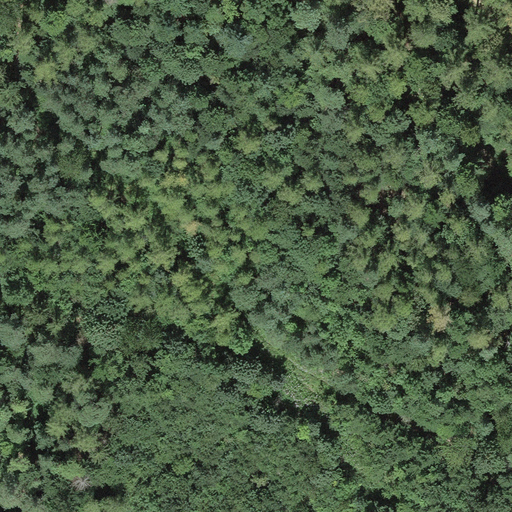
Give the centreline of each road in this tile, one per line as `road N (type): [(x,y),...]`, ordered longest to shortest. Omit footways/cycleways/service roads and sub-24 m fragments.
road 1 (track): [(399,511),(288,367),(150,208),(0,58)]
road 2 (track): [(0,261),(288,367),(511,464)]
road 3 (track): [(511,183),(466,136),(401,0)]
